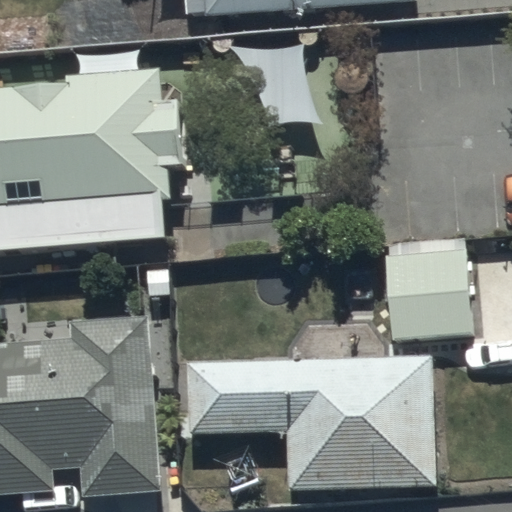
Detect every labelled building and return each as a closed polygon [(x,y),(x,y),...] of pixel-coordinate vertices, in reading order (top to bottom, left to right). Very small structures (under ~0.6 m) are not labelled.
[(207,0),(208,20),(418,8),(417,0),(207,0)] [(164,84),(0,95),(0,259),(170,247),(169,232),(167,211),(176,211),(173,174),(188,173),(184,111),(166,112),(164,84)] [(465,254),(388,259),(393,345),(471,340),(465,254)] [(0,500),(54,497),(53,474),(80,472),(81,499),(161,494),(151,321),(70,326),(71,345),(0,349),(0,500)] [(437,366),(190,366),(190,438),(287,438),(287,492),(437,492),(437,366)]
